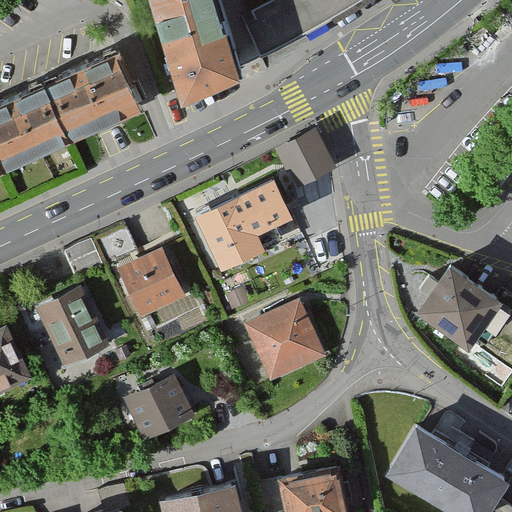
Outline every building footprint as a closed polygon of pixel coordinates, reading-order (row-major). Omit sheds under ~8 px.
[(153,0),(183,103),(238,81),(234,68),(212,0),(153,0)] [(212,0),(234,68),(308,35),(363,0),(212,0)] [(109,45),(40,75),(65,133),(134,103),(109,45)] [(40,75),(0,92),(0,161),(65,133),(40,75)] [(333,166),(315,131),(279,149),(298,185),(333,166)] [(274,217),(258,181),(206,204),(211,216),(197,222),(217,268),(261,249),(251,227),(274,217)] [(161,242),(116,262),(139,315),(185,295),(161,242)] [(495,295),(447,258),(411,304),(462,343),(481,318),(511,342),(511,291),(503,285),(495,295)] [(78,281),(30,306),(62,370),(110,345),(78,281)] [(297,294),(242,319),(267,375),(322,350),(297,294)] [(6,320),(0,322),(0,389),(29,377),(6,320)] [(192,412),(171,369),(123,392),(144,435),(192,412)] [(478,511),(501,466),(408,419),(382,471),(463,511),(478,511)] [(331,463),(276,476),(285,511),(338,511),(343,511),(331,463)] [(238,511),(228,473),(162,490),(167,511),(238,511)] [(118,511),(115,501),(74,511),(118,511)]
